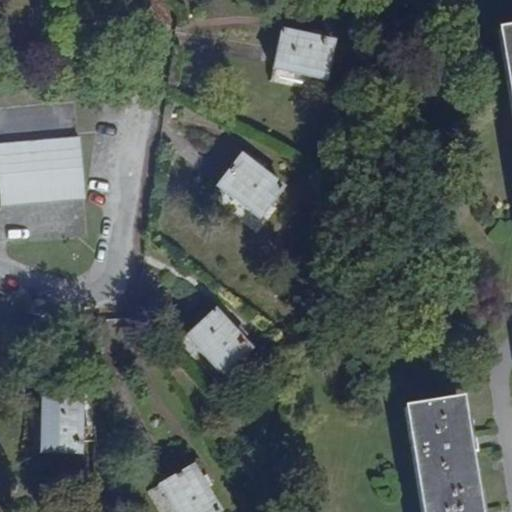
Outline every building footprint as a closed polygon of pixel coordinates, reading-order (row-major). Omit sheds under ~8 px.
[(511,28),(497,31),(511,120),(511,28)] [(331,41),(281,31),(274,67),(323,78),(331,41)] [(75,138),(0,144),(0,184),(2,206),(81,199),(75,138)] [(281,188),(239,155),(215,185),(256,218),(281,188)] [(248,349),(214,312),(185,338),(219,376),(248,349)] [(79,401),(41,400),(40,452),(77,453),(79,401)] [(474,511),(457,400),(404,409),(420,511),(474,511)] [(191,467),(158,486),(173,511),(215,511),(217,511),(191,467)]
